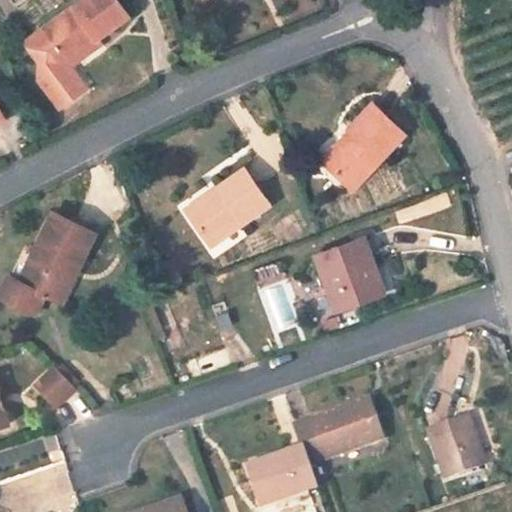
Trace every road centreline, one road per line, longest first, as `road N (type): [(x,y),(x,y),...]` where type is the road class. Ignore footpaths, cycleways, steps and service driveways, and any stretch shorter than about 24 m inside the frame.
road 1 (residential): [(60,451),(511,294)]
road 2 (residential): [(383,7),(0,199)]
road 3 (unclassified): [(511,274),(463,116),(423,47),(383,7)]
